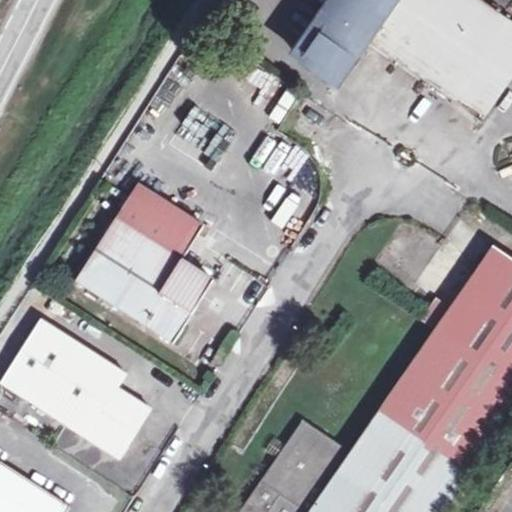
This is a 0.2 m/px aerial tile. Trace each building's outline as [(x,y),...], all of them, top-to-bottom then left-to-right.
[(408,67),(424,79),(473,0),(327,0),(322,7),(364,37),(408,67)] [(511,26),(475,0),(473,0),(424,79),(479,117),(511,67),(511,26)] [(364,37),(322,7),(289,56),(329,85),(359,43),(403,74),(408,67),(364,37)] [(420,86),(424,79),(408,67),(403,74),(420,86)] [(474,124),(479,117),(424,79),(420,86),(474,124)] [(281,125),(298,101),(288,94),(272,118),(281,125)] [(205,163),(221,142),(204,129),(188,150),(205,163)] [(77,281),(174,342),(213,278),(181,258),(195,236),(130,197),(77,281)] [(303,430),(285,457),(278,467),(246,511),(450,511),(511,423),(511,270),(493,257),(450,319),(436,309),(421,331),(435,341),(351,463),(303,430)] [(150,414),(116,392),(125,377),(39,322),(0,383),(0,386),(118,462),(150,414)] [(278,467),(285,457),(276,450),(269,461),(278,467)] [(53,511),(0,478),(0,511),(53,511)] [(133,511),(140,502),(127,493),(113,511),(133,511)]
